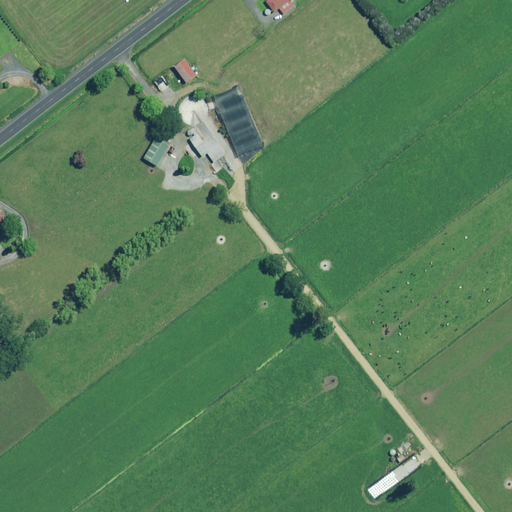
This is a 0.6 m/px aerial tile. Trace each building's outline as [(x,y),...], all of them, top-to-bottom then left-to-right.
[(291,0),(268,0),(266,1),(274,12),(280,8),(284,15),(294,7),(290,1),(291,0)] [(196,76),(185,60),(175,67),(186,83),(196,76)] [(168,87),(162,79),(156,83),(161,91),(168,87)] [(198,134),(190,140),(202,158),(210,152),(198,134)] [(171,144),(157,136),(144,158),(157,166),(171,144)] [(214,137),(205,144),(211,152),(208,154),(214,163),(226,154),(214,137)]
